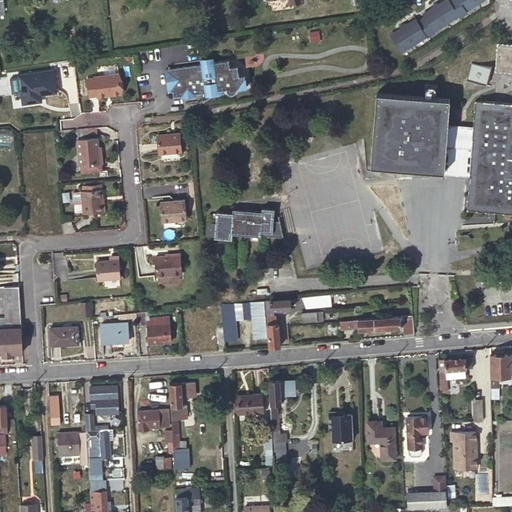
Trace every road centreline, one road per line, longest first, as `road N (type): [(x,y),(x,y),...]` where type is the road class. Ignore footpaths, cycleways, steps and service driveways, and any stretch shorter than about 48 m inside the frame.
road 1 (residential): [(511,335),(29,374)]
road 2 (residential): [(29,374),(25,246),(129,238),(120,117),(75,120)]
